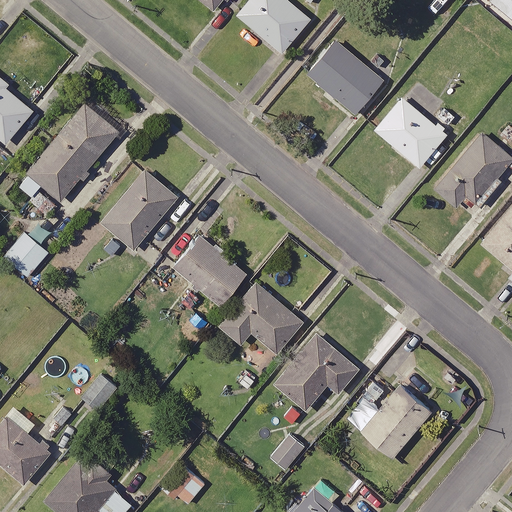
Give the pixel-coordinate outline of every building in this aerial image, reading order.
[(202,0),(214,10),(222,0),(227,0),(228,0),(202,0)] [(312,17),(291,0),(247,0),(237,13),(283,52),(312,17)] [(511,0),(490,0),(511,17),(511,0)] [(336,38),(307,72),(355,113),(385,78),(336,38)] [(11,83),(0,73),(0,137),(6,142),(34,109),(7,87),(11,83)] [(437,123),(402,94),(373,128),(420,169),(450,134),(444,129),(446,127),(439,121),(437,123)] [(121,130),(86,101),(28,171),(30,173),(43,184),(62,200),(121,130)] [(446,108),(438,116),(447,124),(455,116),(446,108)] [(511,158),(511,156),(481,131),(434,187),(457,207),(467,195),(476,202),(511,158)] [(179,194),(146,167),(101,220),(134,248),(179,194)] [(43,184),(30,173),(20,185),(33,195),(43,184)] [(511,204),(480,242),(511,267),(511,204)] [(50,251),(26,230),(4,255),(29,276),(50,251)] [(249,272),(201,233),(174,266),(222,305),(249,272)] [(122,245),(114,238),(105,247),(114,254),(122,245)] [(305,319),(256,279),(219,324),(243,343),(253,331),(277,352),(305,319)] [(113,299),(113,296),(113,294),(112,291),(110,288),(108,286),(105,285),(101,284),(98,285),(95,286),(92,288),(90,290),(89,293),(88,295),(89,298),(90,301),(91,303),(94,305),(97,307),(100,307),(104,307),(107,306),(109,304),(111,302),(113,299)] [(360,366),(316,330),(273,382),(307,410),(329,383),(339,391),(360,366)] [(119,386),(101,372),(81,396),(100,410),(119,386)] [(255,380),(246,373),(240,381),(249,388),(255,380)] [(433,408),(400,382),(361,430),(393,456),(433,408)] [(72,411),(64,405),(55,417),(63,423),(72,411)] [(302,412),(293,405),(285,414),(294,422),(302,412)] [(9,414),(0,424),(0,461),(25,482),(52,450),(49,447),(51,445),(44,439),(42,442),(9,414)] [(305,445),(291,433),(272,456),(286,468),(305,445)] [(81,455),(44,499),(60,511),(100,511),(103,510),(100,507),(116,488),(118,486),(81,455)] [(182,462),(162,486),(176,498),(179,494),(189,502),(206,482),(182,462)] [(347,511),(315,485),(292,511),(347,511)] [(100,507),(103,510),(104,511),(124,511),(133,502),(116,488),(100,507)]
